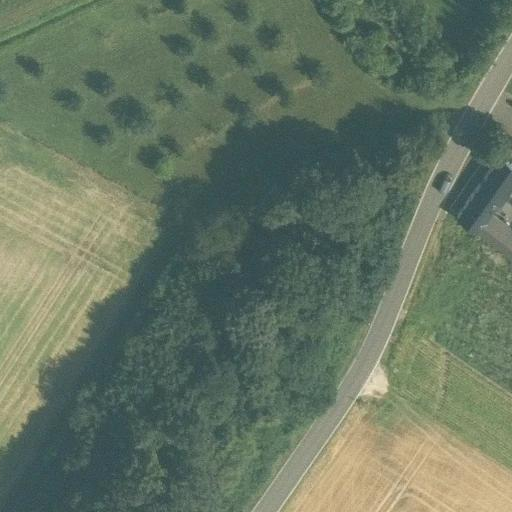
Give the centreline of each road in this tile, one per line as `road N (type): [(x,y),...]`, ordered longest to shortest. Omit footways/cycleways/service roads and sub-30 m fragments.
road 1 (secondary): [(511,53),(461,143),(360,377),(271,511)]
road 2 (track): [(133,0),(0,61)]
